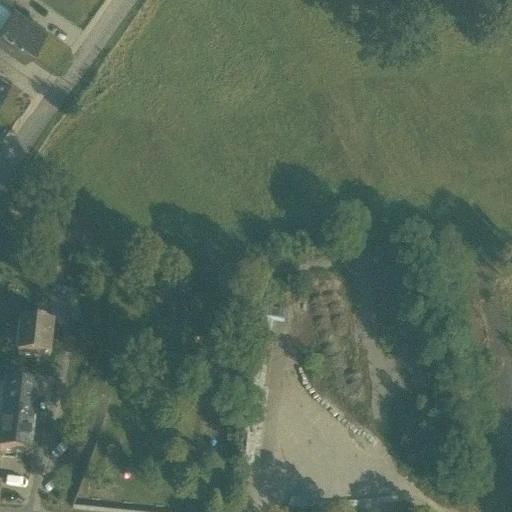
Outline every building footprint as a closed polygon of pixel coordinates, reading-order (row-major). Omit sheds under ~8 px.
[(0,0),(0,23),(12,6),(2,0),(0,0)] [(0,39),(25,57),(45,30),(12,6),(0,23),(0,39)] [(0,41),(0,52),(7,57),(12,50),(0,41)] [(19,358),(50,361),(54,328),(23,324),(19,358)] [(0,387),(6,388),(13,389),(14,373),(0,371),(0,387)] [(6,388),(3,421),(0,420),(0,453),(31,456),(34,424),(37,392),(13,389),(6,388)]
